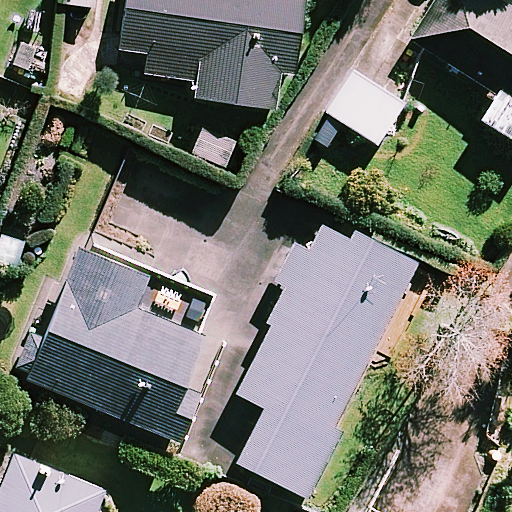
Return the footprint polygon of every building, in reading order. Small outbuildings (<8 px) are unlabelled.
[(301,0),(123,0),(118,45),(148,49),(145,71),(196,77),(194,94),(273,104),(277,69),(293,71),(301,0)] [(432,0),(409,36),(495,90),(480,115),(511,134),(511,4),(504,0),(432,0)] [(403,101),(353,69),(326,109),(376,142),(403,101)] [(410,261),(321,217),(237,389),(265,402),(237,458),(306,491),(338,425),(332,422),(410,261)] [(146,266),(75,238),(22,371),(177,432),(196,384),(179,378),(200,327),(132,300),(146,266)] [(0,511),(91,511),(102,487),(14,452),(0,486),(0,511)]
